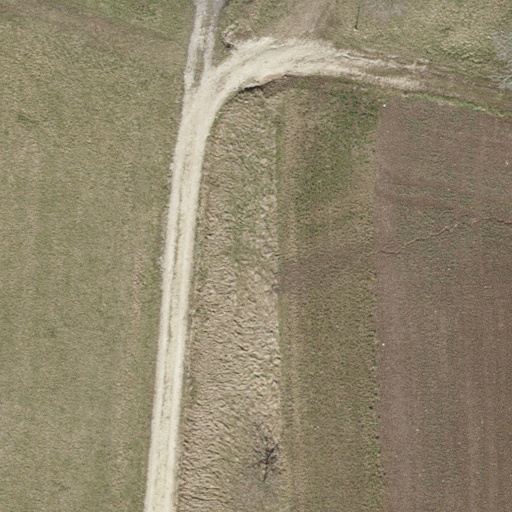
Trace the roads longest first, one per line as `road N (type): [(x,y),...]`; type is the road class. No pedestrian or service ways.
road 1 (track): [(132,511),(166,293),(189,21),(198,0)]
road 2 (track): [(511,101),(332,60),(187,51),(13,0)]
